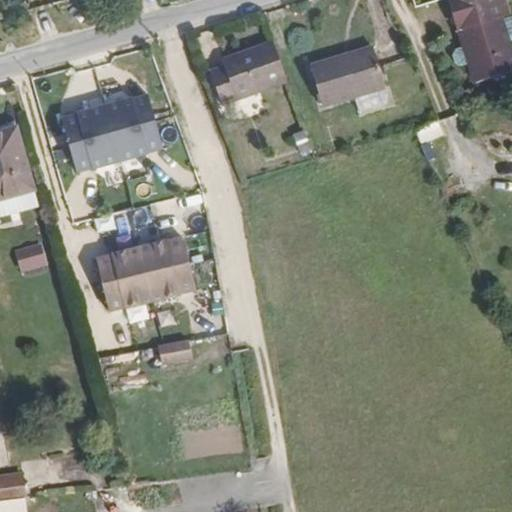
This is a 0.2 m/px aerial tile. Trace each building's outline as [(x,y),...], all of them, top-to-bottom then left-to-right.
[(489,37),(505,75),(511,73),(511,32),(507,19),(511,17),(511,8),(508,0),(454,0),(451,1),(466,44),(489,37)] [(479,83),(505,75),(489,37),(466,44),(479,83)] [(253,105),(300,84),(283,43),(265,52),(268,61),(239,73),(253,105)] [(313,74),(327,106),(332,116),(360,104),(388,92),(369,49),(313,74)] [(268,61),(265,52),(236,66),(239,73),(268,61)] [(238,111),(253,105),(239,73),(225,80),(238,111)] [(388,92),(360,104),(367,119),(395,107),(388,92)] [(148,98),(60,121),(75,174),(162,151),(148,98)] [(9,126),(0,128),(0,196),(27,188),(9,126)] [(315,152),(327,148),(319,130),(308,135),(315,152)] [(27,188),(0,196),(0,213),(32,205),(27,188)] [(24,272),(50,263),(42,241),(16,251),(24,272)] [(197,290),(182,241),(98,266),(113,316),(197,290)] [(186,341),(155,350),(158,363),(190,353),(186,341)] [(0,499),(25,495),(20,471),(0,474),(0,499)]
